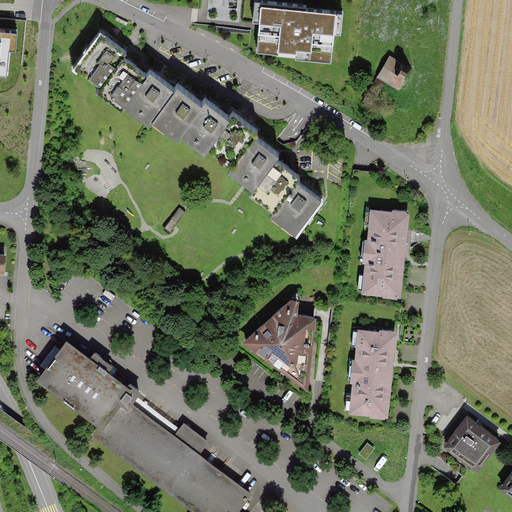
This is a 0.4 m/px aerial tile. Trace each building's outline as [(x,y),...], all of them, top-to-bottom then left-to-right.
[(310,1),(295,0),(252,0),(250,23),(256,24),(254,53),(294,57),(293,60),(334,63),(337,34),(343,35),(345,9),(310,6),(310,1)] [(0,74),(6,75),(9,47),(14,48),(16,31),(0,28),(0,74)] [(72,67),(99,87),(121,58),(125,52),(98,33),(72,67)] [(411,71),(389,56),(375,77),(396,92),(411,71)] [(122,104),(144,75),(121,58),(99,87),(97,91),(119,108),(122,104)] [(151,119),(174,89),(148,69),(144,75),(122,104),(147,124),(151,119)] [(178,134),(201,102),(177,84),(174,89),(151,119),(175,137),(178,134)] [(203,152),(229,117),(204,98),(201,102),(178,134),(203,152)] [(204,150),(227,167),(256,129),(233,111),(229,117),(204,150)] [(225,170),(251,189),(275,157),(279,152),(254,132),(227,167),(225,170)] [(248,193),(273,211),(296,181),(299,176),(275,157),(251,189),(248,193)] [(320,199),(296,181),(273,211),(270,216),(294,234),(320,199)] [(361,288),(400,292),(409,208),(370,204),(367,234),(365,233),(362,258),(364,258),(361,288)] [(299,313),(301,297),(292,296),(242,340),(312,391),(320,315),(299,313)] [(388,413),(397,327),(358,323),(355,353),(352,352),(350,378),(352,378),(349,409),(388,413)] [(90,350),(66,332),(36,373),(98,420),(103,423),(132,382),(128,379),(110,364),(114,359),(94,345),(90,350)] [(91,430),(198,511),(223,511),(229,505),(237,511),(239,507),(253,490),(202,450),(210,438),(184,419),(176,430),(133,397),(141,386),(130,377),(128,379),(132,382),(103,423),(98,420),(91,430)] [(444,442),(477,469),(501,441),(483,427),(468,414),(444,442)] [(368,442),(360,452),(366,457),(375,447),(368,442)] [(511,467),(499,484),(511,494),(511,467)]
